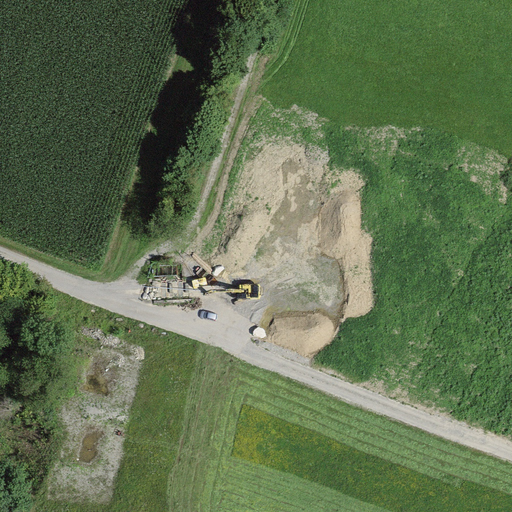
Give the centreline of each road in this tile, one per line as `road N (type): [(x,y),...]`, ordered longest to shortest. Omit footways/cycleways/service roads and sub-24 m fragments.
road 1 (track): [(0,256),(511,451)]
road 2 (track): [(111,301),(148,258),(189,240),(226,157),(272,0)]
